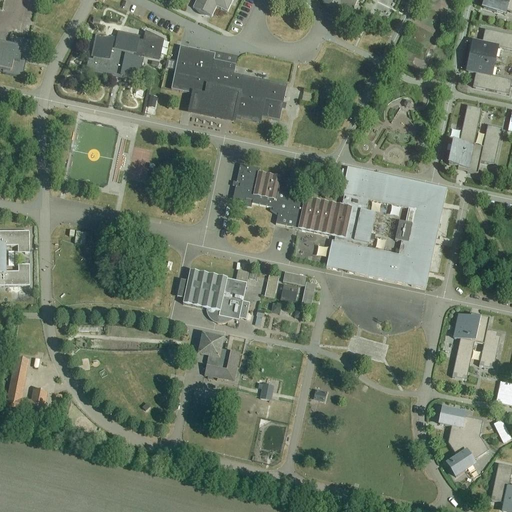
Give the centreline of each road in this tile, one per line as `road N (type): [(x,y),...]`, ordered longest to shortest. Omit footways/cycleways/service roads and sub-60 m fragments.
road 1 (residential): [(288,482),(133,440),(82,402),(61,371),(47,316),(44,214)]
road 2 (residential): [(230,140),(340,162),(415,0)]
road 3 (residential): [(444,300),(423,414),(446,491)]
road 4 (residential): [(331,292),(288,482)]
road 5 (residential): [(230,140),(44,99)]
road 6 (residential): [(433,183),(473,0)]
road 7 (residential): [(44,214),(116,220),(208,251)]
road 8 (residential): [(208,251),(322,276),(331,292)]
road 9 (residential): [(133,0),(233,48),(247,44)]
road 10 (residential): [(247,44),(303,55),(320,25),(304,0)]
road 11 (residential): [(405,511),(288,482)]
